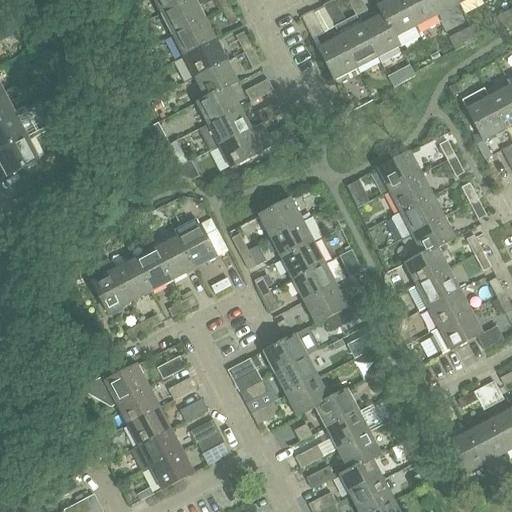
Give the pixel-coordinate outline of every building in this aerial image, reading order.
[(153,0),(161,15),(190,0),(153,0)] [(190,0),(161,15),(173,36),(205,19),(195,0),(190,0)] [(217,0),(222,10),(230,6),(226,0),(217,0)] [(357,17),(368,12),(361,0),(347,0),(356,17),(357,17)] [(396,39),(416,28),(401,0),(389,0),(377,7),(382,15),(383,14),(395,39),(396,39)] [(401,0),(416,28),(437,17),(428,0),(401,0)] [(428,0),(437,17),(458,6),(455,0),(428,0)] [(323,6),(330,20),(341,15),(334,1),(323,6)] [(231,26),(238,22),(230,6),(222,10),(231,26)] [(312,12),(302,17),(313,40),(324,34),(312,12)] [(382,15),(361,26),(378,59),(400,47),(396,39),(395,39),(383,14),(382,15)] [(357,70),(378,59),(361,26),(357,17),(356,17),(345,23),(341,15),(330,20),(334,28),(335,28),(340,37),(357,70)] [(173,36),(184,58),(217,40),(205,19),(173,36)] [(472,43),(477,41),(470,28),(465,31),(472,43)] [(236,37),(245,53),(252,49),(244,33),(236,37)] [(335,82),(356,71),(357,70),(340,37),(318,49),(335,82)] [(195,79),(228,61),(217,40),(184,58),(195,79)] [(33,45),(26,48),(28,53),(35,49),(33,45)] [(261,65),(252,49),(245,53),(253,69),(261,65)] [(195,79),(206,99),(206,100),(229,87),(230,88),(239,83),(228,61),(195,79)] [(246,93),(252,103),(274,91),(268,81),(246,93)] [(208,126),(241,109),(230,88),(229,87),(206,100),(206,99),(196,103),(208,126)] [(507,131),(511,128),(511,89),(511,87),(490,98),(507,131)] [(144,90),(137,94),(143,106),(150,102),(153,101),(147,89),(144,90)] [(490,98),(485,89),(463,101),(485,143),(507,131),(490,98)] [(14,112),(4,93),(0,95),(0,123),(16,115),(27,110),(25,106),(14,112)] [(160,100),(151,104),(156,113),(164,109),(160,100)] [(262,124),(263,124),(285,113),(279,102),(257,113),(262,124)] [(211,152),(220,147),(252,130),(241,109),(208,126),(200,131),(211,152)] [(0,152),(28,138),(16,115),(0,123),(0,152)] [(262,136),(258,127),(252,130),(220,147),(231,169),(264,152),(275,147),(297,135),(290,124),(268,135),(267,133),(262,136)] [(28,138),(0,152),(0,163),(7,178),(40,161),(29,141),(50,131),(48,127),(28,138)] [(448,162),(456,158),(448,141),(440,145),(448,162)] [(511,146),(503,151),(511,167),(511,146)] [(422,175),(411,153),(378,170),(389,193),(422,175)] [(464,173),(456,158),(448,162),(456,177),(464,173)] [(434,197),(422,175),(389,193),(401,214),(434,197)] [(464,191),(470,204),(478,200),(471,186),(464,191)] [(434,197),(401,214),(392,219),(403,240),(412,236),(445,218),(434,197)] [(292,199),(259,217),(271,239),(303,221),(292,199)] [(486,213),(478,200),(470,204),(478,218),(486,213)] [(412,236),(423,256),(438,249),(439,249),(456,240),(445,218),(412,236)] [(271,239),(282,260),(314,243),(303,221),(271,239)] [(218,259),(206,236),(200,225),(178,237),(196,270),(199,276),(220,265),(217,259),(218,259)] [(242,234),(234,238),(242,254),(249,250),(242,234)] [(468,240),(476,256),(484,252),(476,236),(468,240)] [(178,237),(157,248),(175,281),(196,270),(178,237)] [(314,243),(282,260),(293,281),(325,264),(314,243)] [(153,293),(175,281),(157,248),(136,260),(153,293)] [(449,270),(439,249),(438,249),(423,256),(406,265),(417,286),(449,270)] [(242,254),(250,270),(258,267),(249,250),(242,254)] [(350,278),(361,272),(351,251),(339,258),(350,278)] [(492,268),(484,252),(476,256),(485,272),(492,268)] [(136,260),(115,271),(132,304),(153,293),(136,260)] [(26,297),(9,264),(0,268),(0,305),(2,309),(26,297)] [(293,281),(304,302),(337,285),(325,264),(293,281)] [(449,270),(417,286),(408,291),(418,312),(428,307),(460,290),(449,270)] [(110,316),(132,304),(115,271),(92,283),(110,316)] [(263,277),(255,281),(263,297),(271,293),(263,277)] [(490,282),(498,298),(506,294),(497,278),(490,282)] [(212,287),(216,295),(233,287),(229,279),(212,287)] [(316,325),(334,315),(347,308),(348,307),(337,285),(304,302),(316,325)] [(439,329),(472,312),(460,290),(428,307),(439,329)] [(279,309),(271,293),(263,297),(271,313),(279,309)] [(511,311),(511,305),(506,294),(498,298),(507,314),(511,311)] [(196,296),(185,302),(190,309),(200,304),(196,296)] [(348,307),(347,308),(354,320),(355,322),(367,316),(364,299),(348,307)] [(190,309),(185,302),(169,310),(173,318),(190,309)] [(442,356),(453,350),(483,335),(472,312),(439,329),(430,334),(442,356)] [(159,316),(143,324),(147,332),(163,324),(159,316)] [(285,341),(293,337),(285,321),(277,325),(285,341)] [(127,333),(131,340),(147,332),(143,324),(127,333)] [(264,353),(276,375),(308,358),(321,351),(309,329),(296,336),(293,337),(285,341),(264,353)] [(109,343),(103,346),(109,357),(115,353),(113,350),(109,343)] [(164,381),(187,368),(180,357),(158,369),(164,381)] [(276,375),(287,397),(319,380),(308,358),(276,375)] [(257,371),(251,360),(228,371),(234,383),(257,371)] [(150,388),(139,366),(106,383),(103,378),(96,382),(89,394),(111,408),(117,405),(150,388)] [(505,387),(511,383),(511,373),(501,379),(505,387)] [(18,391),(11,377),(0,382),(0,407),(12,401),(9,395),(12,394),(18,391)] [(176,401),(198,390),(192,378),(170,390),(176,401)] [(330,401),(330,400),(319,380),(287,397),(298,418),(316,409),(315,408),(330,401)] [(262,382),(240,394),(246,405),(268,393),(262,382)] [(117,405),(128,426),(161,409),(150,388),(117,405)] [(490,403),(482,389),(475,393),(479,400),(482,407),(490,403)] [(315,408),(316,409),(327,429),(359,412),(348,390),(330,400),(330,401),(315,408)] [(463,409),(479,400),(475,393),(459,401),(463,409)] [(186,422),(208,411),(202,399),(180,411),(186,422)] [(251,415),(257,426),(280,415),(274,403),(251,415)] [(394,406),(387,410),(393,421),(400,417),(394,406)] [(431,415),(435,423),(451,414),(447,407),(431,415)] [(161,409),(128,426),(139,448),(172,430),(161,409)] [(507,454),(511,450),(511,413),(510,410),(489,421),(507,454)] [(327,429),(338,451),(371,433),(359,412),(327,429)] [(198,444),(220,432),(214,421),(191,432),(198,444)] [(485,465),(507,454),(489,421),(468,432),(485,465)] [(285,437),(290,448),(313,437),(307,425),(285,437)] [(144,473),(151,469),(183,452),(172,430),(139,448),(132,451),(144,473)] [(485,465),(468,432),(446,444),(463,477),(485,465)] [(371,433),(338,451),(349,472),(373,459),(382,454),(371,433)] [(209,466),(231,454),(225,443),(203,454),(209,466)] [(295,458),(301,470),(323,458),(318,447),(295,458)] [(162,491),(195,474),(183,452),(151,469),(162,491)] [(340,476),(352,498),(385,481),(373,459),(349,472),(340,476)] [(306,479),(312,490),(334,478),(328,468),(306,479)] [(420,476),(407,483),(412,492),(425,486),(420,476)] [(81,489),(75,477),(53,489),(59,501),(81,489)] [(352,498),(358,511),(376,511),(395,502),(385,481),(352,498)] [(312,511),(325,511),(335,507),(337,506),(332,494),(309,506),(312,511)] [(9,511),(47,511),(39,497),(9,511)] [(64,511),(89,511),(84,501),(64,511)] [(400,511),(395,502),(376,511),(400,511)]
